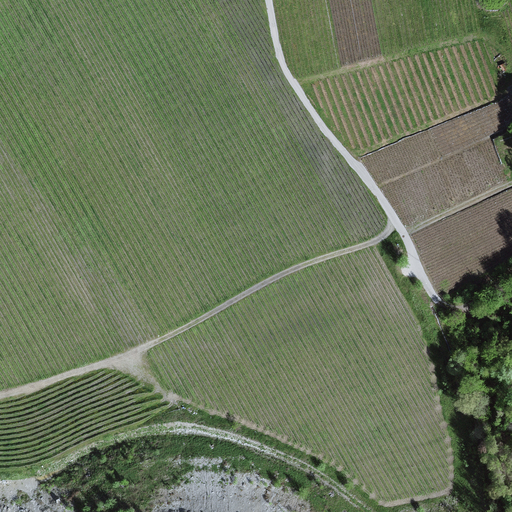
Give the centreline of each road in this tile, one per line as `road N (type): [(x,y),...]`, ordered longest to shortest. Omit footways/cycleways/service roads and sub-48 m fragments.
road 1 (track): [(394,222),(383,241),(220,305),(132,358),(0,398)]
road 2 (track): [(267,0),(293,86),(394,222),(428,294),(461,313),(511,280)]
road 3 (track): [(293,86),(472,38),(495,43),(511,63)]
